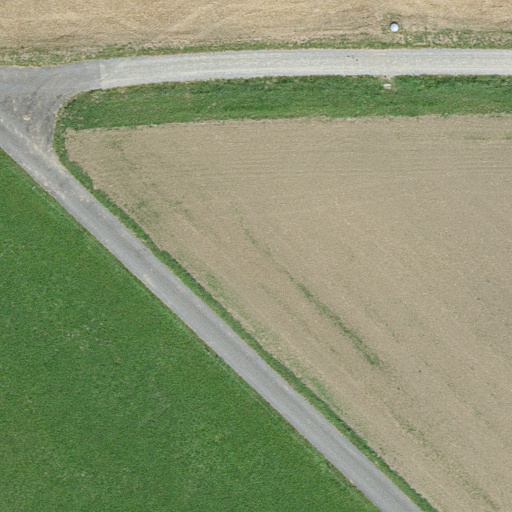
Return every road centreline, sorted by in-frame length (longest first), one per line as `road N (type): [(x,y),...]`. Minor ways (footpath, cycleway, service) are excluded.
road 1 (track): [(0,134),(431,511)]
road 2 (track): [(0,85),(511,69)]
